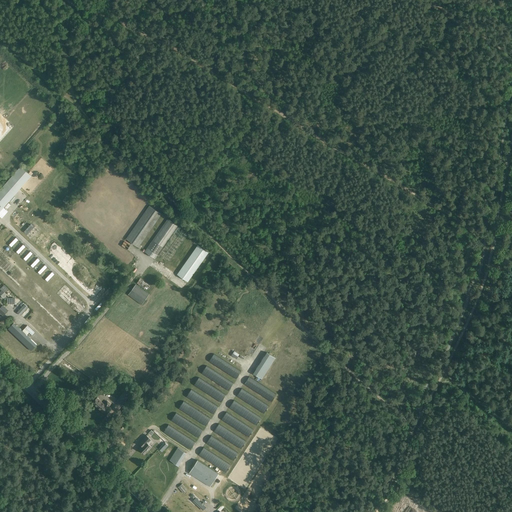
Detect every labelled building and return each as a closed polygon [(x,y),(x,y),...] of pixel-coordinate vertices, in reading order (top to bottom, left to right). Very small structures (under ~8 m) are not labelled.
[(21,165),(0,189),(0,210),(31,175),(21,165)] [(24,202),(15,211),(17,213),(26,204),(24,202)] [(149,205),(126,238),(138,247),(162,214),(149,205)] [(168,218),(147,248),(144,252),(155,259),(178,225),(168,218)] [(37,226),(47,235),(49,232),(39,224),(37,226)] [(11,247),(18,240),(16,237),(9,245),(11,247)] [(19,254),(26,247),(23,244),(16,251),(19,254)] [(197,245),(180,271),(177,275),(187,282),(208,253),(197,245)] [(26,261),(33,253),(30,251),(23,258),(26,261)] [(33,267),(40,260),(37,258),(31,265),(33,267)] [(40,274),(47,267),(45,265),(38,272),(40,274)] [(48,281),(54,274),(52,272),(45,279),(48,281)] [(136,284),(128,295),(141,304),(149,294),(136,284)] [(0,292),(1,293),(0,294),(0,295),(1,296),(0,296),(13,308),(24,319),(51,344),(58,336),(42,320),(29,308),(18,297),(8,288),(4,285),(1,288),(2,290),(0,292)] [(96,312),(102,305),(100,303),(94,310),(96,312)] [(14,322),(8,328),(21,341),(31,351),(37,344),(36,344),(39,341),(34,337),(32,339),(25,333),(14,322)] [(64,333),(69,329),(63,324),(59,328),(64,333)] [(267,353),(253,374),(262,379),(275,358),(267,353)] [(214,354),(209,361),(236,379),(241,371),(214,354)] [(64,359),(59,367),(86,386),(91,378),(64,359)] [(207,366),(202,373),(228,391),(233,383),(207,366)] [(199,377),(194,385),(221,402),(226,395),(199,377)] [(249,377),(244,384),(271,402),(276,394),(249,377)] [(242,388),(237,396),(264,413),(269,406),(242,388)] [(122,406),(129,396),(131,392),(126,389),(117,402),(122,406)] [(191,389),(186,397),(213,414),(218,407),(191,389)] [(97,398),(93,403),(97,407),(103,412),(104,411),(105,412),(106,412),(108,410),(108,409),(107,408),(110,404),(107,401),(104,404),(102,402),(97,398)] [(234,400),(229,408),(256,425),(261,418),(234,400)] [(184,401),(179,409),(206,426),(211,418),(184,401)] [(226,412),(222,420),(249,437),(253,429),(226,412)] [(176,413),(171,420),(198,438),(203,430),(176,413)] [(168,424),(164,432),(190,449),(195,442),(168,424)] [(219,424),(214,431),(241,449),(246,441),(219,424)] [(145,442),(139,448),(142,451),(142,453),(143,453),(145,454),(152,447),(148,443),(151,440),(147,435),(142,440),(145,442)] [(211,435),(206,443),(233,461),(238,453),(211,435)] [(178,447),(170,460),(178,465),(186,453),(178,447)] [(204,447),(199,455),(226,472),(231,465),(204,447)] [(197,460),(189,473),(210,486),(218,474),(197,460)] [(182,484),(178,487),(183,493),(187,490),(182,484)] [(199,498),(196,502),(205,510),(208,506),(199,498)]
